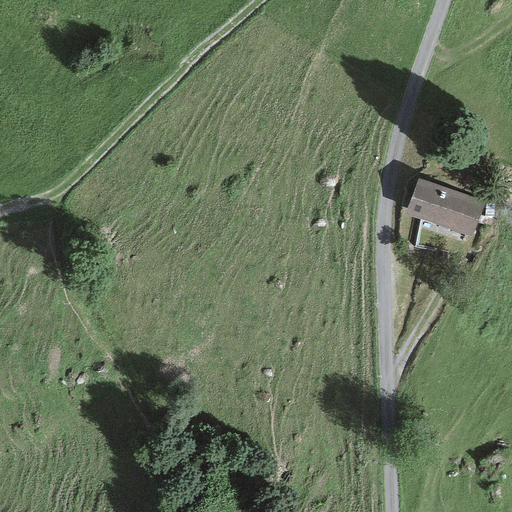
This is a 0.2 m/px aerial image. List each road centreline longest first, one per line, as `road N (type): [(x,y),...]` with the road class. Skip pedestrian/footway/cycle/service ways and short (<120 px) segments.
road 1 (unclassified): [(387,511),(385,246),(409,101),(446,0)]
road 2 (track): [(256,0),(49,200)]
